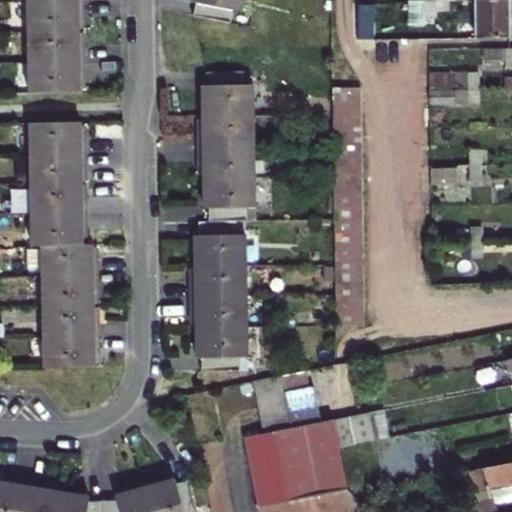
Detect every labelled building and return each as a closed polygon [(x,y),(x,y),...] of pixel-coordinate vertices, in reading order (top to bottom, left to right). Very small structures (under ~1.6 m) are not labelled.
[(240,12),(242,0),(190,0),(191,2),(196,3),(192,16),(230,24),(232,11),(240,12)] [(510,38),(509,0),(475,1),(476,38),(510,38)] [(436,18),(436,1),(424,2),(424,18),(436,18)] [(83,2),(27,3),(28,32),(79,32),(79,20),(83,20),(83,11),(83,2)] [(425,39),(424,18),(424,2),(407,2),(408,39),(425,39)] [(28,32),(28,62),(84,62),(84,53),(84,44),(79,44),(79,32),(28,32)] [(511,49),(482,50),(482,61),(511,60),(511,49)] [(28,62),(29,94),(80,93),(80,80),(85,80),(84,71),(84,62),(28,62)] [(480,72),(430,73),(430,88),(454,88),(468,88),(480,88),(480,72)] [(201,117),(252,116),(252,85),(243,85),(243,73),(206,73),(206,86),(201,86),(201,101),(201,117)] [(334,202),(334,220),(335,246),(335,265),(335,295),(335,307),(336,325),(365,325),(360,88),(332,88),(332,115),(333,136),(333,145),(333,148),(334,175),(334,202)] [(430,88),(430,104),(442,103),(454,103),(454,88),(430,88)] [(480,103),(480,88),(468,88),(468,103),(480,103)] [(430,104),(430,127),(442,127),(442,103),(430,104)] [(252,145),(252,116),(201,117),(201,129),(197,129),(197,138),(197,146),(252,145)] [(80,124),(30,124),(30,156),(86,154),(86,145),(86,137),(80,137),(80,124)] [(202,177),(253,176),(252,145),(197,146),(197,156),(197,166),(202,166),(202,177)] [(314,149),(315,175),(334,175),(333,148),(314,149)] [(481,151),(469,151),(469,165),(481,165),(481,151)] [(30,156),(30,186),(81,184),(81,173),(86,173),(86,164),(86,154),(30,156)] [(481,165),(469,165),(469,181),(482,181),(481,165)] [(457,169),(431,170),(431,184),(458,183),(457,169)] [(253,221),(253,176),(202,177),(202,192),(202,208),(207,208),(208,222),(236,222),(253,221)] [(30,186),(31,215),(86,215),(86,205),(86,196),(81,196),(81,184),(30,186)] [(86,215),(31,215),(31,246),(42,246),(82,246),(81,233),(87,233),(87,224),(86,215)] [(335,246),(334,220),(313,221),(313,246),(335,246)] [(195,267),(245,266),(245,236),(236,236),(236,222),(208,222),(200,222),(200,236),(195,236),(195,252),(195,267)] [(470,243),(482,243),(482,227),(469,227),(470,243)] [(482,243),(470,243),(470,258),(482,258),(482,243)] [(82,246),(42,246),(43,278),(97,276),(97,268),(97,259),(93,259),(93,246),(82,246)] [(246,296),(245,266),(195,267),(195,279),(190,279),(191,288),(191,297),(246,296)] [(460,271),(433,272),(433,283),(461,282),(460,271)] [(97,276),(43,278),(43,308),(94,307),(93,295),(97,295),(97,286),(97,276)] [(246,326),(246,296),(191,297),(191,306),(191,315),(195,315),(196,327),(246,326)] [(94,307),(43,308),(43,338),(98,337),(98,327),(98,318),(94,318),(94,307)] [(246,326),(196,327),(196,342),(196,358),(201,358),(201,372),(238,372),(238,357),(246,357),(246,326)] [(43,369),(94,368),(94,355),(98,355),(98,346),(98,337),(43,338),(43,369)] [(246,372),(246,357),(238,357),(238,372),(246,372)] [(305,370),(282,375),(292,429),(321,423),(314,387),(309,388),(305,370)] [(282,375),(257,380),(268,433),(292,429),(282,375)] [(198,413),(214,410),(210,392),(195,395),(198,413)] [(389,439),(383,411),(370,413),(375,442),(389,439)] [(375,442),(370,413),(352,417),(357,446),(375,442)] [(352,417),(336,421),(342,448),(357,446),(352,417)] [(342,448),(336,421),(321,423),(292,429),(268,433),(243,439),(257,508),(350,490),(342,448)] [(477,511),(511,511),(511,463),(486,469),(475,471),(476,476),(471,477),(474,494),(511,487),(511,500),(477,508),(477,511)] [(0,481),(0,511),(23,511),(28,482),(22,481),(15,479),(14,484),(0,481)] [(159,483),(144,487),(151,511),(197,511),(189,482),(176,485),(174,479),(159,483)] [(23,511),(53,511),(57,491),(42,489),(43,485),(36,484),(28,482),(23,511)] [(151,511),(144,487),(129,492),(114,496),(116,501),(103,501),(103,511),(151,511)] [(57,491),(53,511),(103,511),(103,501),(88,502),(90,498),(74,494),(57,491)]
